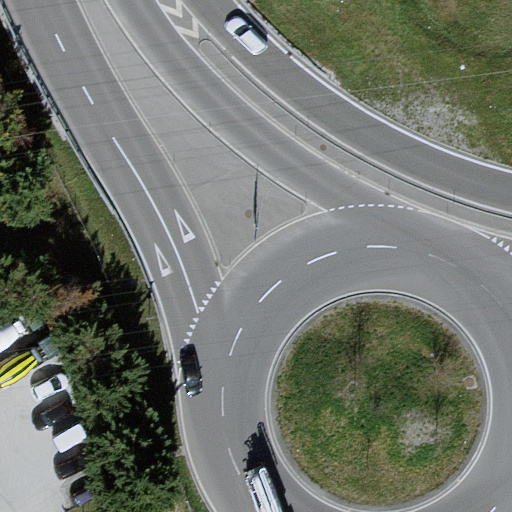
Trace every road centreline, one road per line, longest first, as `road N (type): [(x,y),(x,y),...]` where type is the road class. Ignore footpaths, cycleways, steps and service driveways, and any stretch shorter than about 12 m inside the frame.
road 1 (secondary): [(40,0),(162,217),(221,401)]
road 2 (secondary): [(404,247),(225,114),(132,0)]
road 3 (motorway): [(511,193),(440,169),(354,126),(258,54),(205,0)]
road 4 (secondary): [(404,247),(337,250),(277,282),(236,336),(221,401)]
